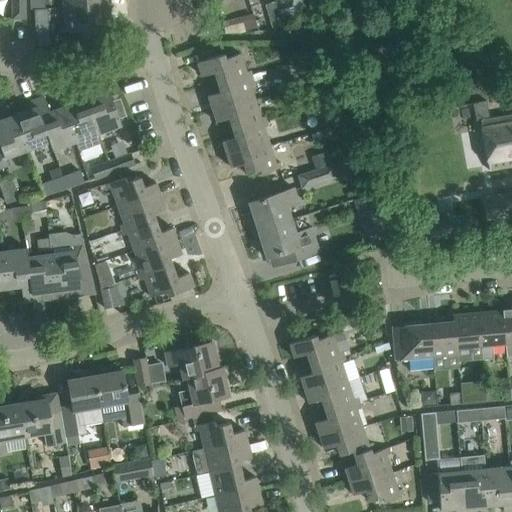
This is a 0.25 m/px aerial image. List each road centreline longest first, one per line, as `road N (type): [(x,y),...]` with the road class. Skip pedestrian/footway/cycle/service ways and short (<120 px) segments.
road 1 (residential): [(236,297),(155,53)]
road 2 (residential): [(236,297),(134,321),(101,340),(0,356)]
road 3 (residential): [(305,511),(249,324)]
road 4 (residential): [(155,53),(113,63),(0,65)]
